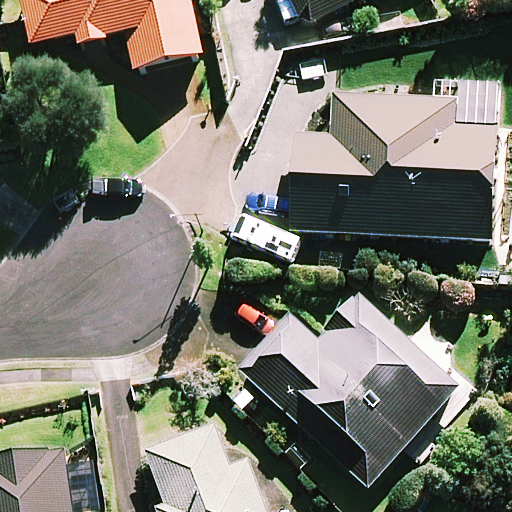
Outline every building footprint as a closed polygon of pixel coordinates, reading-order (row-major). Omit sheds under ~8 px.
[(179,9),(176,0),(23,0),(35,53),(80,44),(82,55),(130,44),(138,81),(204,67),(191,7),(179,9)] [(293,0),(313,38),(387,0),(293,0)] [(503,91),(462,89),(435,88),(434,110),(338,106),(337,149),(302,147),(298,242),(496,251),(503,91)] [(464,399),(363,306),(320,352),(294,327),(245,380),(372,498),(464,399)] [(234,477),(218,432),(149,457),(168,511),(287,511),(283,497),(263,504),(251,471),(234,477)] [(73,511),(67,461),(0,469),(0,511),(73,511)]
